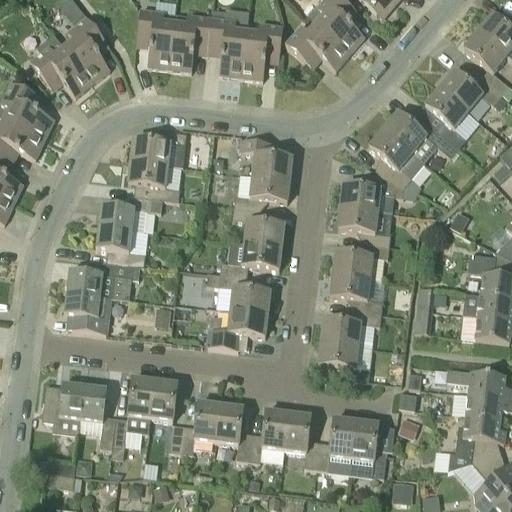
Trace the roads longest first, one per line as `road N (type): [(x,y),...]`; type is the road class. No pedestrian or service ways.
road 1 (residential): [(29,344),(51,210),(98,134),(129,116),(326,123)]
road 2 (residential): [(254,373),(288,355),(302,324),(326,123)]
road 3 (residential): [(29,344),(254,373)]
road 4 (residential): [(326,123),(362,101),(454,0)]
road 5 (residential): [(0,511),(29,344)]
road 6 (residential): [(254,373),(279,403),(388,417)]
